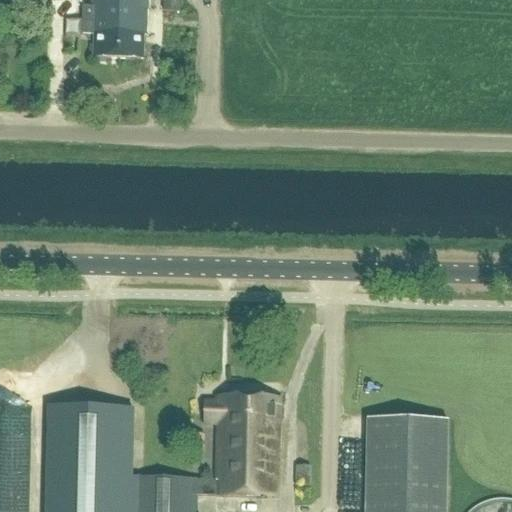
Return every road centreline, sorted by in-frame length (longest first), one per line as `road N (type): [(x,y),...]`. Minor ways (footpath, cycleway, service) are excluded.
road 1 (unclassified): [(511,147),(0,133)]
road 2 (tertiary): [(511,276),(0,264)]
